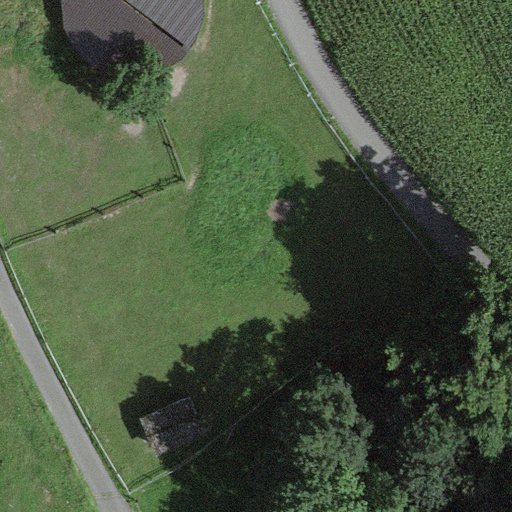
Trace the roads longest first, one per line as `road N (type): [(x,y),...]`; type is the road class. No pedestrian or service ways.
road 1 (track): [(511,311),(317,82),(278,0)]
road 2 (track): [(0,276),(115,511)]
